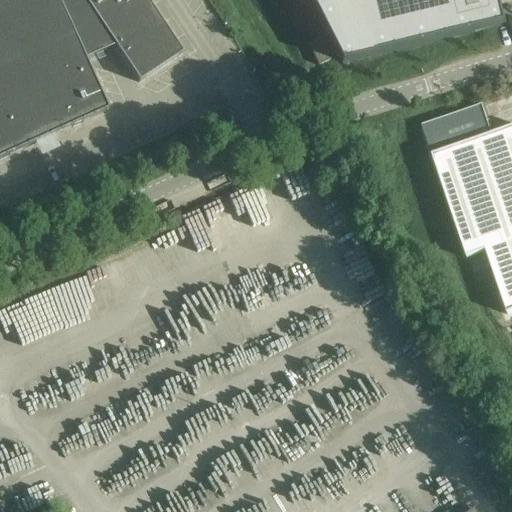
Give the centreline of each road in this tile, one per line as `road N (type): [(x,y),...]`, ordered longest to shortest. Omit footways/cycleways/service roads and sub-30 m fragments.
road 1 (unknown): [(0,361),(282,233),(303,235),(329,252),(438,447),(412,481),(359,511)]
road 2 (unclassified): [(0,262),(310,120),(511,61)]
road 3 (unknown): [(217,70),(190,89),(0,169)]
road 4 (unknown): [(91,511),(0,393)]
